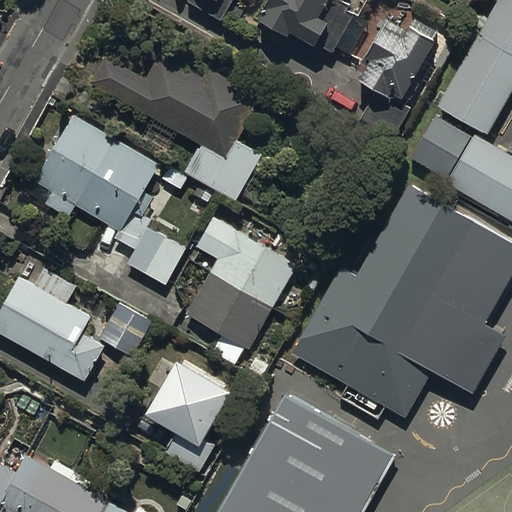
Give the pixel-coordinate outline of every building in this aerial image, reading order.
[(186,0),(185,3),(217,20),(228,0),(186,0)] [(267,0),(261,12),(290,29),(292,26),(318,41),(320,37),(333,45),(356,4),(349,0),(267,0)] [(511,85),(511,0),(496,0),(444,93),(492,120),(511,85)] [(362,85),(364,86),(390,103),(393,98),(403,105),(439,48),(433,44),(439,34),(416,19),(408,31),(388,19),(361,64),(371,71),(362,85)] [(107,58),(92,86),(203,149),(187,176),(201,184),(194,195),(209,203),(215,193),(236,204),(262,157),(239,144),(272,87),(245,71),(237,85),(211,70),(205,81),(161,56),(147,80),(107,58)] [(511,136),(442,97),(420,136),(511,187),(511,136)] [(161,166),(77,117),(30,198),(69,221),(77,207),(122,233),(161,166)] [(511,271),(511,250),(413,192),(371,263),(345,256),(289,350),(409,421),(438,371),(475,393),(502,347),(477,331),(511,271)] [(299,266),(215,217),(197,247),(222,262),(188,320),(222,340),(213,355),(238,370),(299,266)] [(148,229),(127,266),(167,289),(188,252),(148,229)] [(36,286),(22,278),(0,317),(0,335),(89,385),(108,350),(84,337),(93,321),(70,309),(80,289),(45,270),(36,286)] [(119,305),(100,339),(136,360),(156,325),(119,305)] [(234,397),(177,366),(149,419),(176,434),(166,453),(201,472),(213,449),(208,446),(234,397)] [(360,511),(394,450),(287,394),(216,511),(360,511)] [(0,511),(1,511),(18,476),(0,465),(0,455),(0,511)] [(18,476),(1,511),(3,511),(145,511),(141,509),(139,511),(123,511),(88,491),(92,484),(56,463),(51,472),(29,459),(18,476)]
